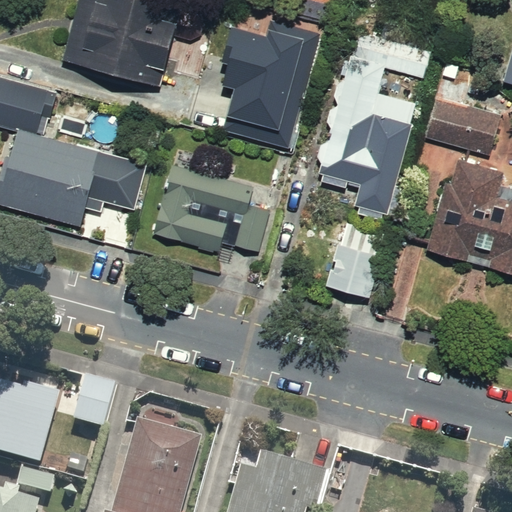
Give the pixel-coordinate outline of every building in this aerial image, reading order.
[(95,31),(84,71),(143,88),(150,64),(194,76),(207,33),(164,21),(170,0),(81,0),(75,25),(95,31)] [(352,32),(317,176),(326,178),(324,188),(351,194),(354,184),(364,187),(359,209),(396,218),(424,99),(387,91),(391,73),(428,82),(435,52),(352,32)] [(58,90),(0,74),(0,130),(19,135),(44,142),(58,90)] [(224,98),(172,83),(159,125),(212,140),(224,98)] [(507,117),(439,98),(428,138),(496,157),(507,117)] [(44,142),(19,135),(11,167),(6,166),(0,189),(0,209),(88,233),(108,159),(44,142)] [(276,207),(263,203),(267,188),(175,161),(152,238),(185,248),(189,236),(261,257),(276,207)] [(446,180),(425,251),(467,263),(471,249),(500,257),(496,270),(511,275),(511,188),(502,186),(506,175),(462,162),(456,182),(446,180)] [(347,224),(329,289),(373,302),(392,236),(347,224)] [(120,386),(90,375),(73,420),(104,431),(120,386)] [(68,401),(0,381),(0,454),(49,468),(68,401)] [(141,416),(113,511),(187,511),(210,435),(141,416)] [(327,511),(337,477),(263,456),(258,476),(243,472),(231,511),(327,511)] [(50,511),(58,479),(22,470),(16,495),(0,491),(0,511),(50,511)]
